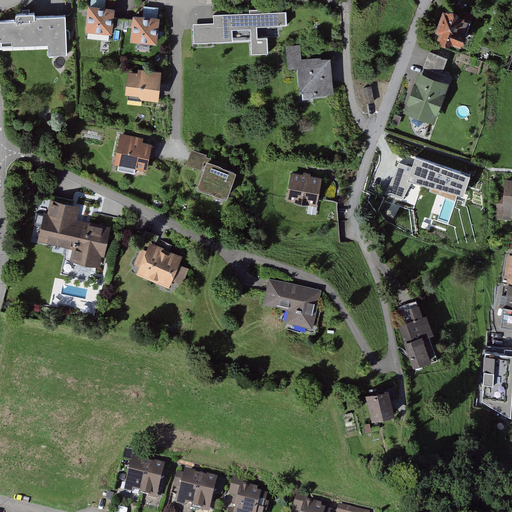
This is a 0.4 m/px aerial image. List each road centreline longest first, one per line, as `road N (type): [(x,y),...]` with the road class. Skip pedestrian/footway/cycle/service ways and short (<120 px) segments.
road 1 (residential): [(0,160),(29,154),(210,242),(321,282),(375,364),(387,367),(395,359),(386,311),(354,213),(377,131)]
road 2 (residential): [(331,0),(346,12),(355,105),(377,131)]
road 3 (residential): [(174,0),(176,140)]
road 4 (residential): [(377,131),(426,0)]
